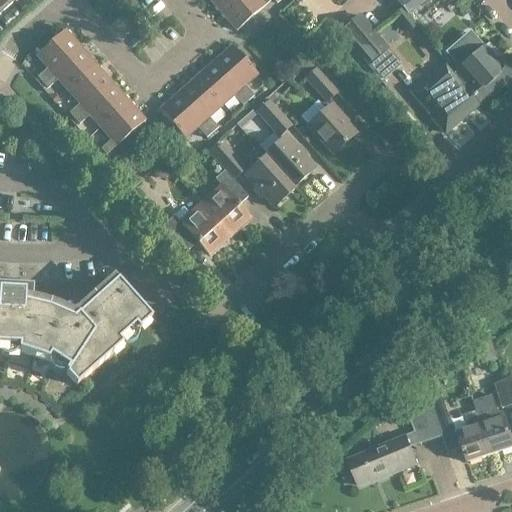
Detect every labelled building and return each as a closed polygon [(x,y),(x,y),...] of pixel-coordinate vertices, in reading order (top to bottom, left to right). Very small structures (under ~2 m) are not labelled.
[(0,0),(0,13),(13,3),(10,0),(0,0)] [(208,0),(221,14),(236,0),(208,0)] [(236,0),(221,14),(237,32),(273,0),(236,0)] [(428,0),(395,0),(408,15),(428,0)] [(416,27),(402,9),(393,16),(407,34),(416,27)] [(360,16),(341,32),(369,65),(388,49),(360,16)] [(42,84),(81,49),(65,30),(36,56),(47,69),(37,78),(42,84)] [(461,83),(479,103),(480,105),(511,77),(511,69),(499,54),(498,55),(485,41),(452,70),(462,82),(461,83)] [(214,63),(249,103),(254,98),(245,88),(258,76),(232,47),(214,63)] [(81,49),(42,84),(47,90),(57,81),(68,93),(97,67),(81,49)] [(196,79),(222,108),(234,98),(243,108),(249,103),(214,63),(196,79)] [(445,133),(479,103),(461,83),(445,65),(427,80),(426,79),(412,91),(434,117),(432,118),(445,133)] [(97,67),(68,93),(79,105),(69,114),(74,120),(113,85),(97,67)] [(337,94),(316,70),(305,80),(326,104),(337,94)] [(222,108),(196,79),(178,95),(212,134),(218,129),(209,120),(222,108)] [(113,85),(74,120),(79,125),(89,116),(100,129),(129,103),(113,85)] [(212,134),(178,95),(159,111),(185,141),(198,130),(206,139),(212,134)] [(129,103),(100,129),(110,141),(100,150),(106,156),(145,121),(129,103)] [(290,127),(269,103),(257,114),(278,137),(290,127)] [(307,127),(333,155),(355,135),(340,118),(341,116),(331,106),(307,127)] [(264,157),(265,159),(293,188),(314,170),(286,138),(264,157)] [(224,146),(212,156),(233,180),(245,170),(224,146)] [(273,209),(295,190),(293,188),(265,159),(245,177),(273,209)] [(220,186),(200,205),(230,239),(251,220),(238,206),(247,198),(224,172),(215,180),(220,186)] [(210,257),(230,239),(200,205),(179,223),(174,217),(162,227),(185,254),(197,243),(210,257)] [(330,262),(338,248),(320,237),(312,251),(330,262)] [(117,281),(114,284),(96,300),(106,311),(127,293),(117,281)] [(29,294),(29,287),(28,287),(28,286),(0,284),(0,346),(17,347),(17,352),(48,362),(51,358),(67,369),(64,373),(76,386),(122,345),(118,341),(126,334),(116,323),(106,311),(96,300),(73,321),(48,311),(23,305),(23,295),(28,295),(28,294),(29,294)] [(116,323),(137,304),(127,293),(106,311),(116,323)] [(126,334),(134,327),(138,330),(151,319),(137,304),(116,323),(126,334)] [(511,379),(495,387),(502,409),(511,406),(511,379)] [(442,438),(434,413),(425,386),(403,404),(420,446),(442,438)] [(474,403),(477,412),(491,456),(511,448),(511,440),(503,414),(487,408),(484,400),(474,403)] [(446,410),(434,413),(442,438),(454,435),(446,410)] [(469,430),(457,434),(467,464),(491,456),(477,412),(464,416),(469,430)] [(406,440),(386,448),(349,463),(359,486),(387,474),(388,478),(417,466),(406,440)]
